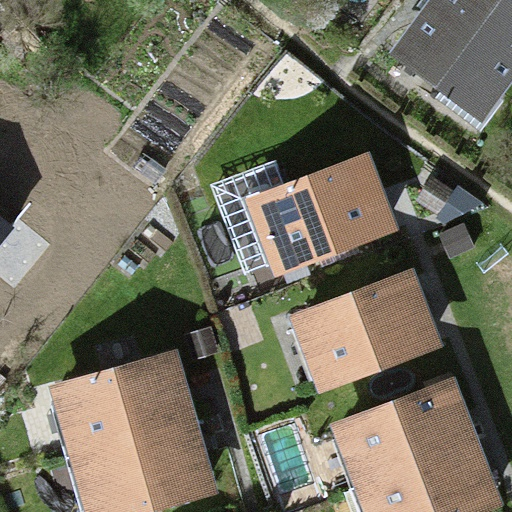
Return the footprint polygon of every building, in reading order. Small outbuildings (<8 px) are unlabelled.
[(488,135),(511,102),(511,1),(510,0),(448,0),(398,70),(488,135)] [(363,167),(246,208),(273,284),(390,243),(363,167)] [(444,230),(458,206),(437,193),(423,216),(444,230)] [(434,358),(409,284),(291,325),(316,399),(434,358)] [(80,454),(185,425),(166,359),(61,388),(80,454)] [(363,483),(470,443),(449,388),(343,428),(363,483)] [(185,425),(80,454),(96,511),(114,511),(202,487),(185,425)] [(470,443),(363,483),(374,511),(453,511),(490,498),(470,443)]
